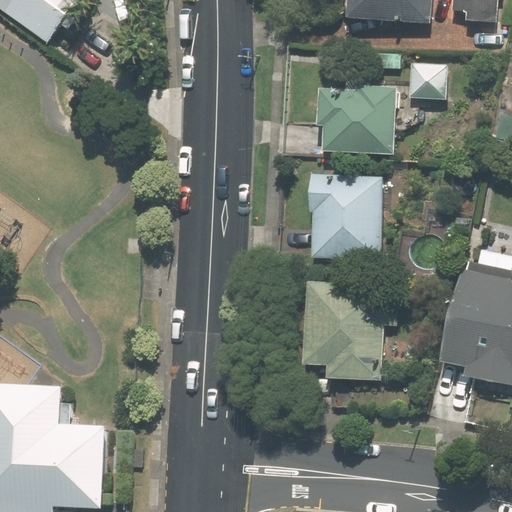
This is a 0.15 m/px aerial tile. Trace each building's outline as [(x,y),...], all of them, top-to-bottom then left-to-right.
[(1,0),(54,38),(81,0),(1,0)] [(440,0),(355,0),(354,19),(439,24),(440,0)] [(472,20),(502,22),(504,0),(458,0),(457,10),(473,11),(472,20)] [(392,68),(392,73),(404,74),(405,55),(372,53),(372,67),(392,68)] [(454,66),(417,65),(416,97),(452,98),(454,66)] [(368,91),(329,88),(326,124),(333,125),(332,150),(401,155),(405,87),(368,84),(368,91)] [(387,260),(390,178),(325,175),(321,257),(387,260)] [(511,276),(469,267),(450,361),(477,366),(475,376),(511,383),(511,276)] [(402,327),(404,285),(318,281),(313,364),(336,365),(335,378),(387,380),(390,327),(402,327)] [(69,388),(0,388),(0,509),(122,509),(122,442),(69,442),(69,388)]
